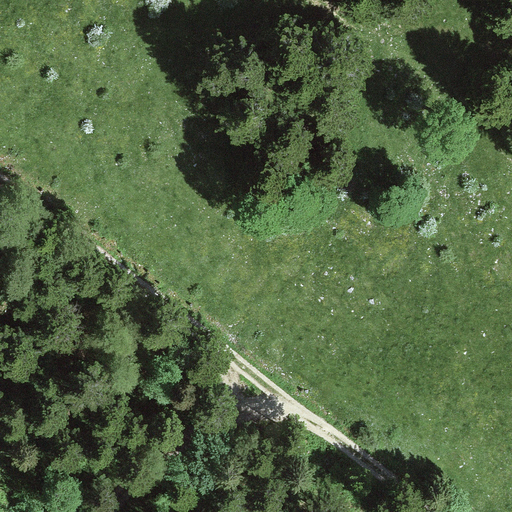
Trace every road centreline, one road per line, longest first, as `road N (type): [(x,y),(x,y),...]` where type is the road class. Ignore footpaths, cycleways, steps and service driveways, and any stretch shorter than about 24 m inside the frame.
road 1 (track): [(243,380),(73,229),(0,176)]
road 2 (track): [(418,511),(243,380)]
road 3 (track): [(243,380),(107,511)]
